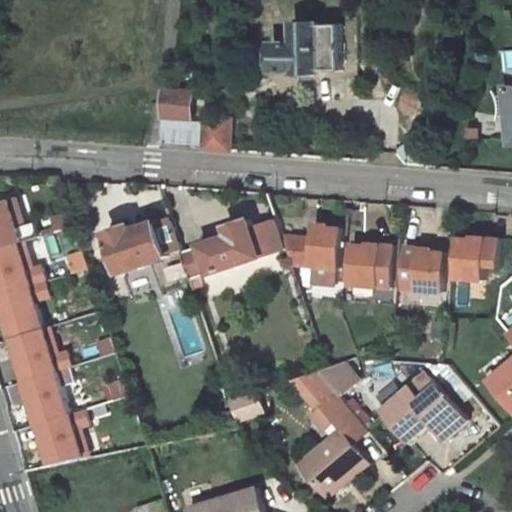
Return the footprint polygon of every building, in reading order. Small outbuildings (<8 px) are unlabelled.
[(295,74),(320,74),(321,72),(343,73),(343,26),(321,26),(321,24),(296,23),(295,44),(274,44),(274,72),(295,72),(295,74)] [(163,117),(193,118),(195,92),(166,90),(165,101),(164,101),(163,117)] [(184,145),(233,149),(234,120),(209,118),(208,127),(185,126),(184,145)] [(0,233),(33,224),(25,198),(0,205),(0,233)] [(231,237),(183,253),(185,260),(196,291),(204,289),(199,279),(286,249),(281,234),(276,219),(252,228),(249,219),(228,228),(231,237)] [(292,264),(339,268),(342,227),(327,226),(328,223),(312,221),(310,237),(281,234),(286,249),(292,264)] [(157,223),(134,232),(131,225),(109,234),(122,273),(169,258),(168,255),(177,252),(180,262),(185,260),(183,253),(172,222),(159,226),(157,223)] [(462,236),(459,277),(487,279),(489,263),(502,264),(504,236),(478,234),(477,238),(462,236)] [(353,244),(349,284),(393,288),(397,244),(368,242),(368,245),(353,244)] [(403,288),(447,292),(450,252),(436,250),(436,247),(407,245),(403,288)] [(511,406),(511,362),(491,380),(511,406)] [(418,446),(439,428),(448,439),(470,419),(440,383),(425,396),(415,385),(387,408),(418,446)] [(258,392),(233,400),(240,421),(265,412),(258,392)] [(340,431),(303,463),(330,496),(370,462),(354,442),(368,430),(339,394),(312,417),(323,431),(334,423),(340,431)] [(136,436),(132,441),(114,444),(116,455),(152,448),(141,416),(131,419),(136,436)] [(376,434),(365,440),(375,459),(386,453),(376,434)] [(266,511),(259,487),(191,508),(192,511),(266,511)] [(137,511),(168,511),(164,499),(137,508),(137,511)]
